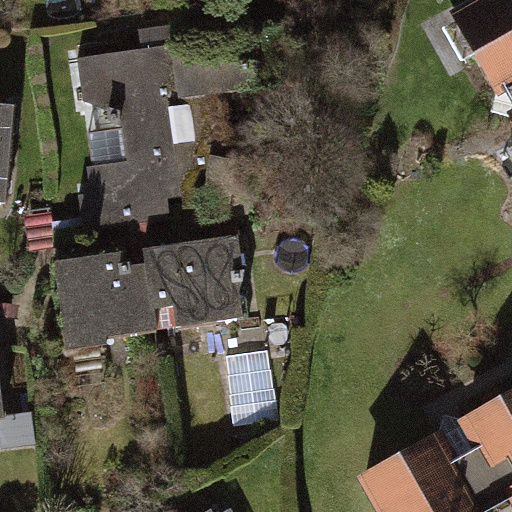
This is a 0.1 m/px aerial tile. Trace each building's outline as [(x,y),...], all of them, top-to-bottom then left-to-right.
[(511,0),(494,0),(459,20),(511,113),(511,0)] [(259,36),(169,47),(186,201),(186,210),(277,195),(259,36)] [(81,60),(86,96),(113,113),(123,166),(91,169),(94,194),(83,196),(89,233),(175,222),(172,201),(186,201),(169,47),(81,60)] [(0,104),(0,208),(9,210),(20,106),(0,104)] [(248,233),(145,249),(150,265),(158,311),(176,308),(183,332),(260,319),(248,233)] [(130,254),(59,263),(74,353),(115,345),(114,338),(162,334),(158,311),(150,265),(131,268),(130,254)] [(0,422),(10,421),(2,342),(0,342),(0,422)] [(235,364),(240,424),(282,420),(277,360),(235,364)] [(511,511),(511,408),(377,485),(392,511),(511,511)]
